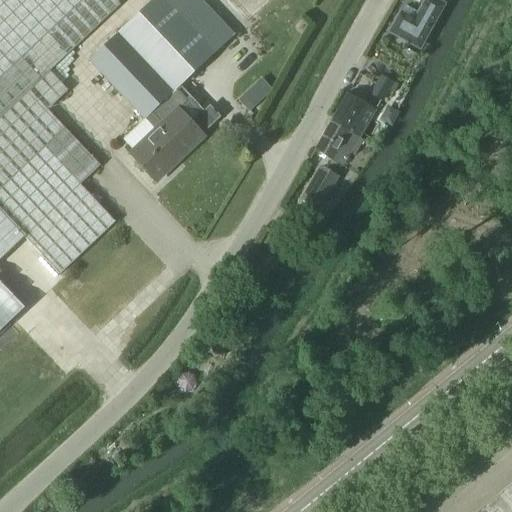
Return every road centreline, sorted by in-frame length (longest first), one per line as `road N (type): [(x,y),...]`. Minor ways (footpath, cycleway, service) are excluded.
road 1 (unclassified): [(5,511),(129,399),(195,321),(379,0)]
road 2 (tertiary): [(511,339),(300,511)]
